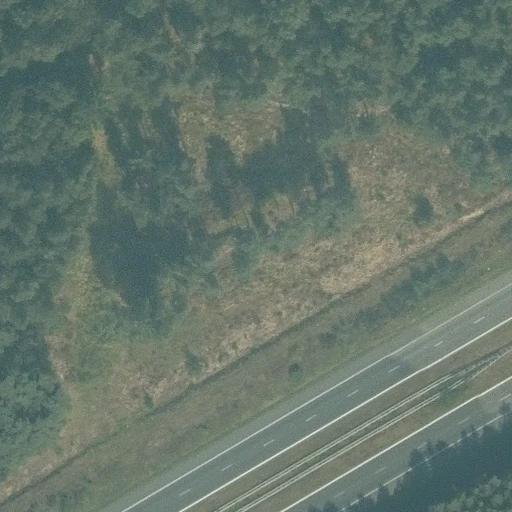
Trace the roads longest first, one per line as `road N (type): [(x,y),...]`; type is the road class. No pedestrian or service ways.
road 1 (track): [(0,203),(13,160),(35,134),(140,93),(332,98),(388,68),(457,0)]
road 2 (motorway): [(511,306),(164,511)]
road 3 (motorway): [(322,511),(511,399)]
